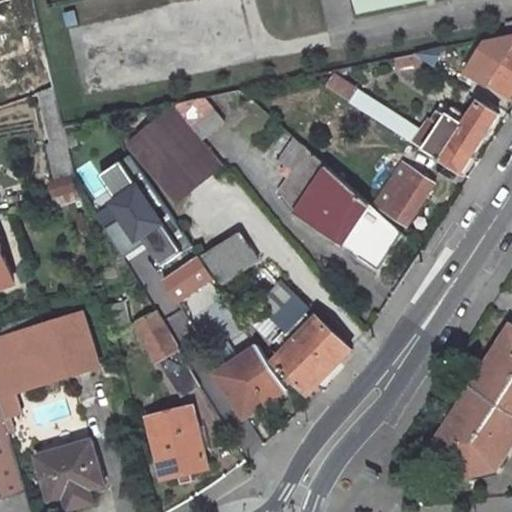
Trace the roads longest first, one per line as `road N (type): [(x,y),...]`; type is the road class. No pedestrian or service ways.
road 1 (tertiary): [(456,278),(321,429),(269,511)]
road 2 (tertiary): [(311,511),(317,492),(401,380),(456,278)]
